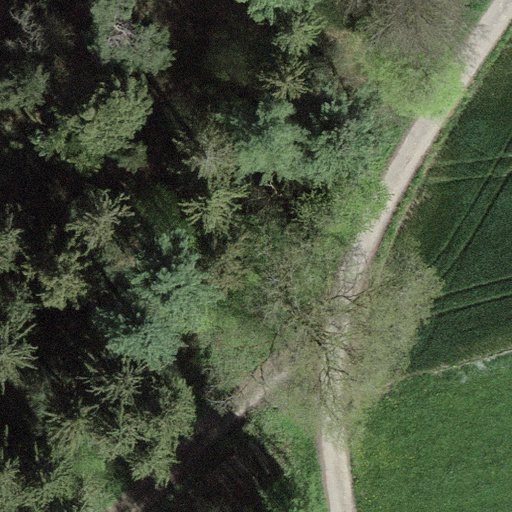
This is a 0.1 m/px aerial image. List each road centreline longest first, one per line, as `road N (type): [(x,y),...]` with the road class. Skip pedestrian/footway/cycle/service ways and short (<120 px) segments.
road 1 (track): [(336,511),(318,378),(382,203),(507,0)]
road 2 (track): [(120,511),(367,244)]
